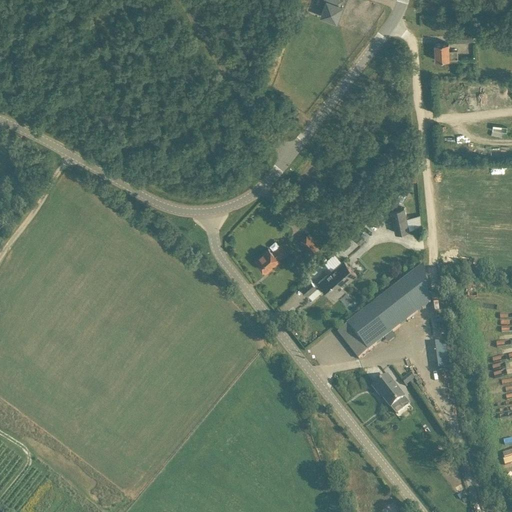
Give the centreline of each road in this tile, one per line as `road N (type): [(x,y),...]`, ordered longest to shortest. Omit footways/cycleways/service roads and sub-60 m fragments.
road 1 (unclassified): [(422,511),(225,263),(209,211)]
road 2 (track): [(438,272),(415,58),(393,20)]
road 3 (tertiary): [(209,211),(165,206),(0,120)]
road 4 (tertiary): [(288,157),(403,0)]
road 5 (unclassified): [(288,157),(183,0)]
road 6 (unknown): [(73,156),(0,261)]
